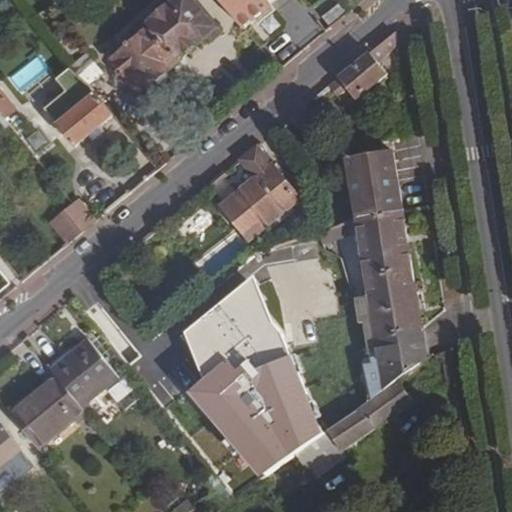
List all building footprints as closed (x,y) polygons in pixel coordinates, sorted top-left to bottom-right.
[(151,28),(112,61),(140,94),(181,59),(180,58),(215,28),(192,0),(176,0),(148,24),(151,28)] [(218,0),(243,30),(254,21),(258,25),(275,11),(271,6),(279,0),(218,0)] [(322,19),(330,29),(347,15),(339,6),(322,19)] [(396,31),(328,88),(337,99),(348,91),(356,100),(388,75),(378,63),(398,41),(396,31)] [(37,56),(11,76),(21,90),(47,69),(37,56)] [(76,148),(114,116),(90,87),(80,95),(78,93),(72,97),(67,91),(45,110),(76,148)] [(0,88),(0,113),(5,120),(17,110),(0,88)] [(304,108),(291,119),(315,143),(327,132),(304,108)] [(5,120),(0,113),(0,124),(4,129),(9,125),(7,122),(5,120)] [(223,206),(250,240),(302,199),(259,146),(242,159),(255,175),(236,190),(235,196),(223,206)] [(349,160),(359,220),(403,213),(393,152),(349,160)] [(66,211),(83,233),(95,223),(78,201),(73,205),(66,211)] [(192,240),(213,222),(201,207),(180,225),(192,240)] [(51,224),(69,245),(83,233),(66,211),(51,224)] [(359,220),(358,220),(370,296),(359,298),(361,309),(372,306),(382,369),(368,371),(374,399),(399,381),(428,361),(403,213),(359,220)] [(330,229),(320,232),(323,243),(352,234),(348,223),(330,229)] [(320,232),(297,240),(319,301),(351,289),(341,255),(327,252),(323,243),(320,232)] [(324,435),(209,292),(152,339),(127,359),(166,409),(174,402),(238,482),(227,491),(234,499),(296,455),(324,435)] [(88,340),(51,371),(56,378),(82,408),(119,379),(88,340)] [(449,381),(457,380),(452,349),(445,352),(449,381)] [(56,378),(10,415),(38,449),(74,421),(78,425),(88,416),(82,408),(56,378)] [(414,403),(399,381),(374,399),(326,433),(324,435),(296,455),(313,480),(347,456),(344,451),(414,403)] [(0,468),(22,451),(2,426),(0,427),(0,468)] [(193,511),(195,510),(182,500),(172,511),(193,511)]
